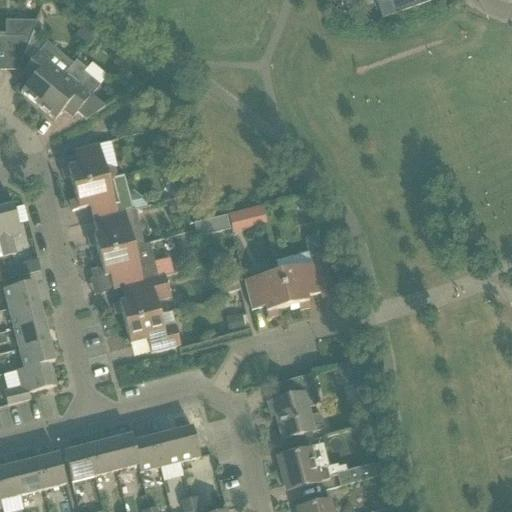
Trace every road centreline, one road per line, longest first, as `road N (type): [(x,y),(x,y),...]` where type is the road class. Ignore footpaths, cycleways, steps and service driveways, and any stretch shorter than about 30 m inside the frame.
road 1 (residential): [(91,421),(32,168)]
road 2 (residential): [(259,511),(232,409),(203,390),(91,421)]
